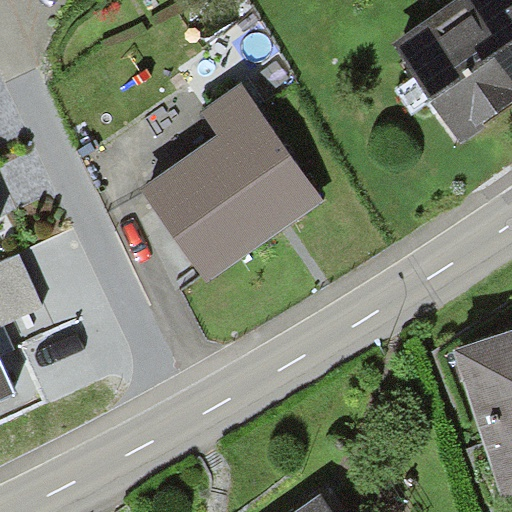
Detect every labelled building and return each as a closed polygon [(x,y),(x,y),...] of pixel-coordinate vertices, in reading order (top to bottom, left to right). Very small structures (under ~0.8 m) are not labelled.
[(511,0),(462,0),(393,48),(460,144),(511,108),(511,0)] [(324,203),(244,88),(203,117),(218,139),(141,193),(205,286),(287,229),(324,203)] [(20,257),(0,266),(0,329),(44,310),(20,257)] [(511,309),(454,327),(503,489),(511,485),(511,309)] [(0,407),(15,400),(0,367),(0,407)] [(334,511),(320,492),(290,511),(334,511)]
